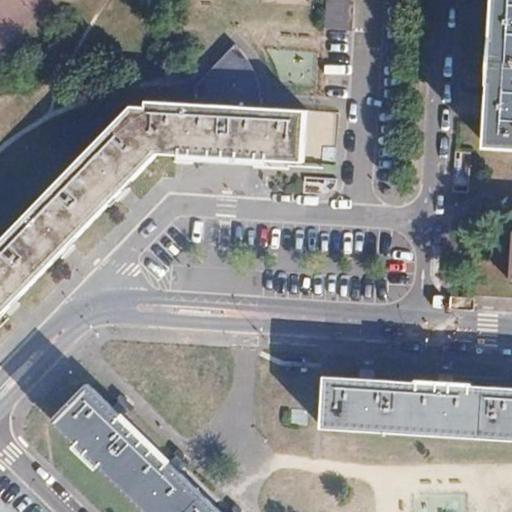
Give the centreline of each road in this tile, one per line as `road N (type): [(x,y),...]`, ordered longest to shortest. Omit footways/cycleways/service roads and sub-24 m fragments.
road 1 (tertiary): [(0,395),(54,340),(105,310),(426,326)]
road 2 (residential): [(444,0),(426,326)]
